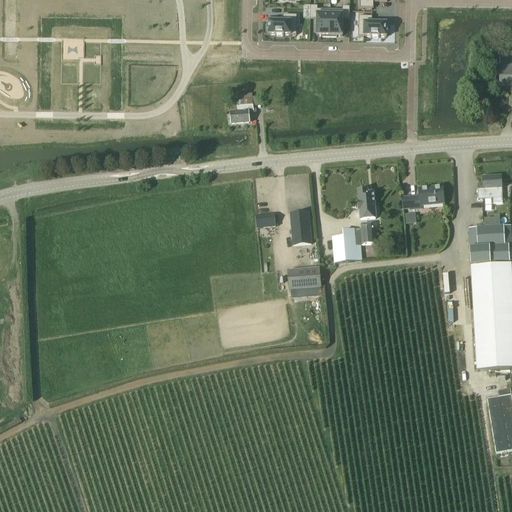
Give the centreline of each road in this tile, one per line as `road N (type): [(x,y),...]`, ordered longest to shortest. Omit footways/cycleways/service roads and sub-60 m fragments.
road 1 (unknown): [(445,257),(338,279),(325,345),(180,373),(24,416),(12,403),(4,367),(4,196)]
road 2 (unclassified): [(0,197),(181,171),(511,142)]
road 3 (residential): [(247,0),(246,55),(409,58)]
